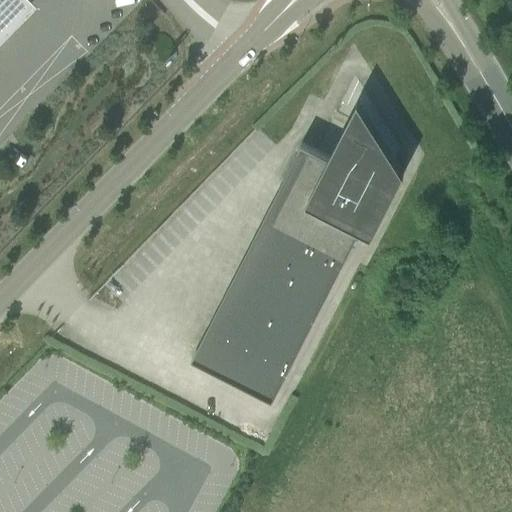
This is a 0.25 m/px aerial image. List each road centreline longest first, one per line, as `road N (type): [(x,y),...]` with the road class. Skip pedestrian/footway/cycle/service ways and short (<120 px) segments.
road 1 (unclassified): [(244,51),(0,299)]
road 2 (secondary): [(511,128),(433,0)]
